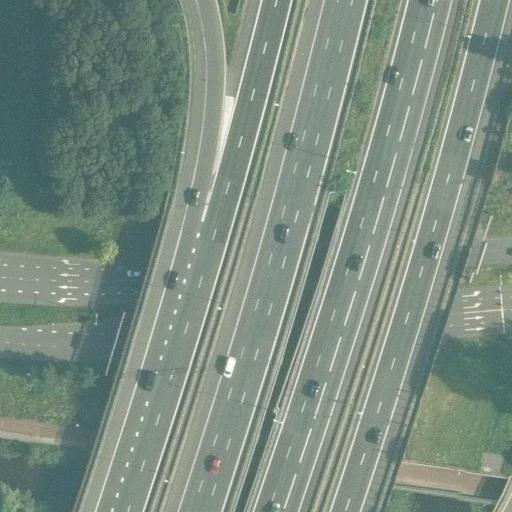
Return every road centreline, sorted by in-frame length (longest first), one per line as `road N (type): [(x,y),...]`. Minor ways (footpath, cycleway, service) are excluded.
road 1 (motorway): [(275,511),(384,189),(429,0)]
road 2 (motorway): [(342,511),(444,182),(488,0)]
road 3 (motorway): [(338,0),(292,196),(198,511)]
road 4 (secondary): [(511,251),(117,282),(0,278)]
road 5 (secondary): [(0,342),(110,348),(511,321)]
road 6 (motorway): [(280,0),(187,303)]
road 7 (motorway): [(201,0),(211,72),(187,303)]
road 8 (motorway): [(187,303),(116,511)]
